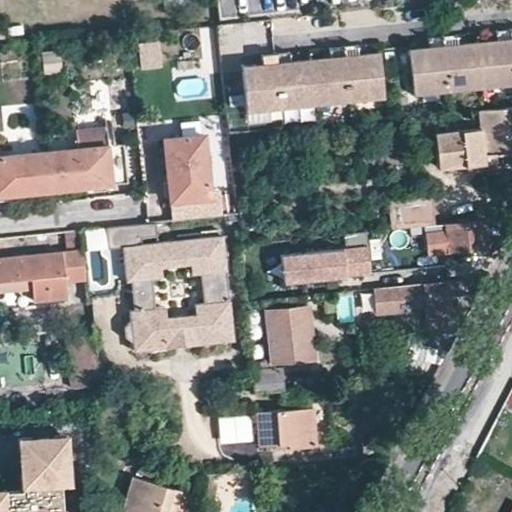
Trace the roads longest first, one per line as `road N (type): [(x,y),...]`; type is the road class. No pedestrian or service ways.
road 1 (secondary): [(391,511),(511,293)]
road 2 (residential): [(134,206),(0,217)]
